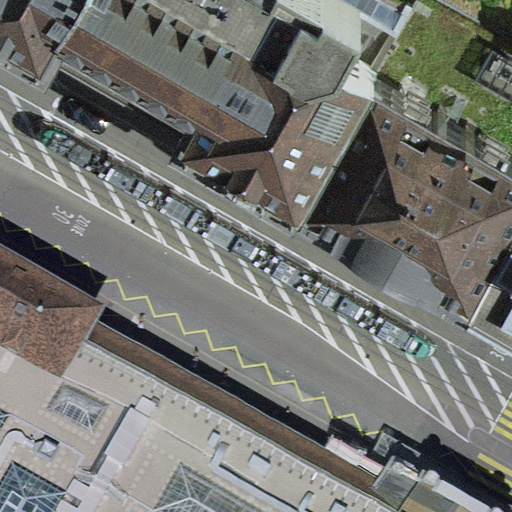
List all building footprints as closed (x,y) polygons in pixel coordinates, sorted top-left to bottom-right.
[(0,0),(0,16),(38,38),(180,118),(181,120),(199,129),(298,187),(369,62),(371,63),(395,19),(361,1),(360,0),(0,0)] [(466,283),(468,284),(511,204),(511,31),(457,0),(406,0),(395,19),(371,63),(369,62),(298,187),(299,188),(382,235),(466,283)] [(511,0),(360,0),(361,1),(395,19),(406,0),(457,0),(511,31),(511,0)] [(511,309),(511,204),(468,284),(511,309)] [(443,511),(397,486),(384,511),(94,348),(101,336),(0,279),(0,511),(443,511)]
